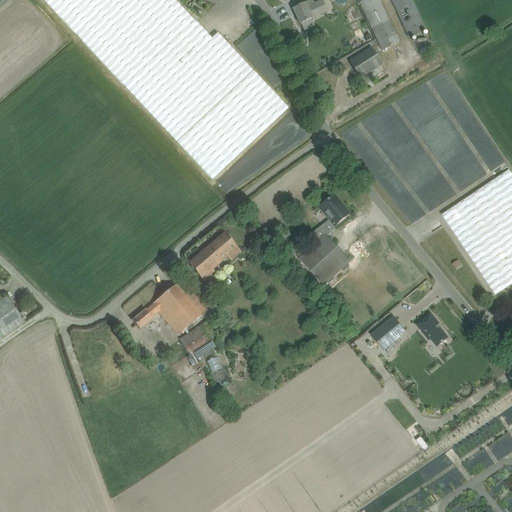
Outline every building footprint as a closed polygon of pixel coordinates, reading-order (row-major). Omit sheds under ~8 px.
[(288,109),(252,71),(217,33),(211,39),(193,21),(173,0),(42,0),(176,143),(212,180),(288,109)] [(300,25),(309,20),(312,19),(327,11),(321,0),(307,7),(305,3),(301,4),(292,9),(300,25)] [(357,0),(373,33),(390,25),(378,0),(357,0)] [(391,0),(409,38),(426,31),(411,0),(391,0)] [(373,33),(381,51),(399,42),(390,25),(373,33)] [(353,34),(359,47),(365,44),(359,31),(353,34)] [(360,79),(368,73),(382,64),(371,48),(358,56),(349,62),(360,79)] [(511,175),(508,170),(441,215),(496,296),(511,284),(511,175)] [(413,227),(428,217),(403,177),(387,187),(413,227)] [(320,241),(299,260),(323,285),(347,265),(353,262),(327,235),(335,227),(350,215),(335,196),(329,200),(328,201),(321,207),(331,220),(314,233),(320,241)] [(195,271),(206,283),(216,274),(213,270),(227,258),(230,261),(231,261),(240,253),(230,241),(224,234),(189,263),(195,271)] [(404,277),(406,275),(388,253),(381,249),(378,252),(372,263),(368,266),(366,269),(358,276),(354,273),(356,271),(336,287),(341,289),(353,304),(369,313),(384,300),(388,293),(401,283),(404,277)] [(462,262),(456,265),(460,271),(466,267),(462,262)] [(132,321),(138,329),(139,330),(152,319),(151,318),(158,312),(177,336),(206,311),(187,289),(180,281),(152,305),(145,311),(145,310),(132,321)] [(0,338),(16,327),(24,322),(6,296),(0,300),(0,338)] [(430,313),(416,325),(429,341),(430,340),(438,349),(449,339),(438,326),(439,325),(430,313)] [(394,317),(371,336),(383,351),(406,333),(394,317)] [(192,366),(199,362),(193,353),(218,338),(207,322),(179,340),(189,356),(186,358),(192,366)] [(216,375),(225,372),(221,359),(211,363),(216,375)]
